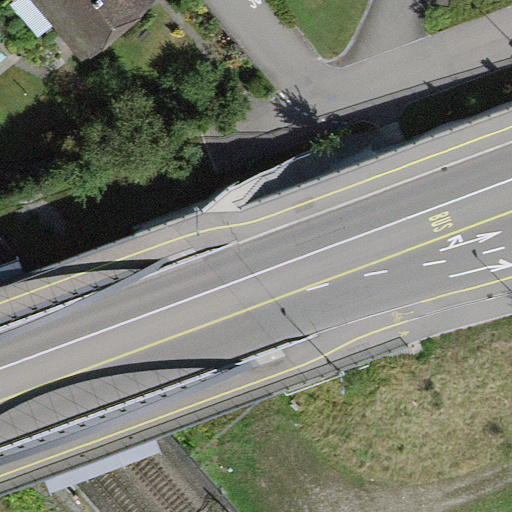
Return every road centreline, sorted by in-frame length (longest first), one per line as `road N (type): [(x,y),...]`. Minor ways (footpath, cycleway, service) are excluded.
road 1 (primary): [(0,384),(511,187)]
road 2 (residential): [(230,0),(289,67),(328,86),(511,33)]
road 3 (track): [(367,511),(452,494),(511,469)]
road 4 (track): [(231,424),(320,511)]
